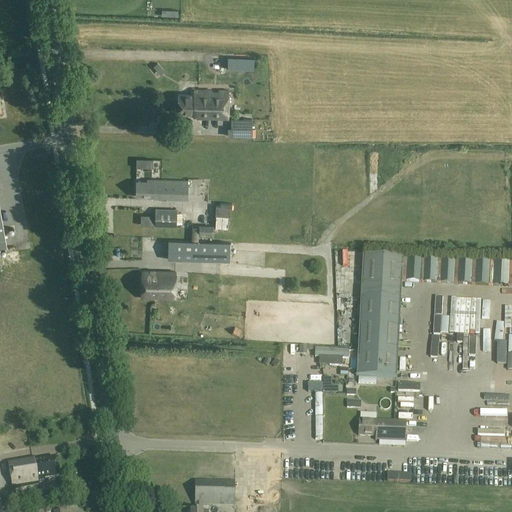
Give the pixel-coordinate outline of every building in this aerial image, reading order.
[(227,69),(253,70),(254,59),(227,57),(227,69)] [(229,119),(229,101),(229,90),(194,89),(194,95),(178,94),(178,113),(197,114),(197,119),(229,119)] [(183,120),(182,128),(191,129),(192,120),(183,120)] [(243,120),(243,128),(252,128),(252,120),(243,120)] [(147,182),(136,181),(136,197),(146,197),(146,199),(187,200),(188,181),(147,180),(147,182)] [(155,209),(154,226),(176,227),(177,210),(155,209)] [(200,226),(199,234),(212,235),(213,227),(200,226)] [(168,260),(200,261),(230,262),(230,244),(201,242),(168,241),(168,260)] [(356,264),(357,254),(347,253),(346,263),(356,264)] [(362,258),(360,296),(356,377),(396,379),(402,260),(362,258)] [(141,298),(175,299),(175,272),(141,272),(141,298)] [(314,310),(314,292),(202,287),(201,294),(212,295),(211,305),(314,310)] [(194,299),(178,298),(177,315),(193,316),(194,299)] [(211,319),(211,322),(236,322),(236,311),(201,311),(201,319),(211,319)] [(485,352),(511,352),(511,342),(485,342),(485,352)] [(318,368),(319,368),(348,370),(349,354),(318,353),(318,368)] [(503,382),(505,375),(498,373),(496,380),(503,382)] [(406,423),(359,420),(358,436),(375,437),(375,441),(405,443),(406,423)] [(34,456),(7,461),(12,489),(45,484),(44,479),(58,477),(55,458),(34,461),(34,456)] [(500,484),(500,473),(488,473),(488,462),(481,462),(480,483),(500,484)] [(202,511),(202,506),(234,506),(235,481),(195,480),(194,505),(195,505),(195,511),(190,511),(202,511)] [(43,493),(45,505),(51,504),(49,492),(43,493)]
